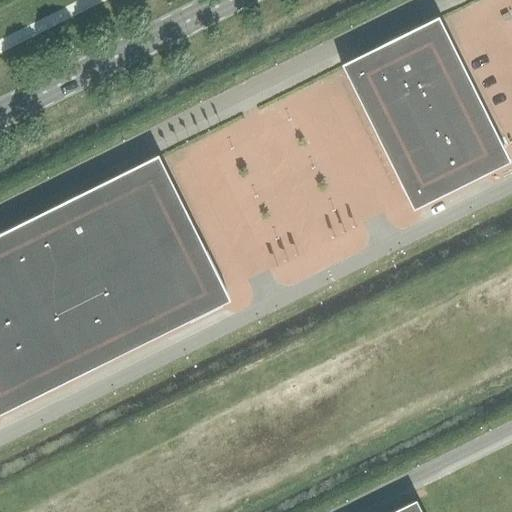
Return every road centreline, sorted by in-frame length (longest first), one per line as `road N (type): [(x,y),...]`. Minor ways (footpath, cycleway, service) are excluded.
road 1 (unclassified): [(511,185),(0,438)]
road 2 (secondary): [(0,117),(232,0)]
road 3 (unclassified): [(342,511),(511,428)]
